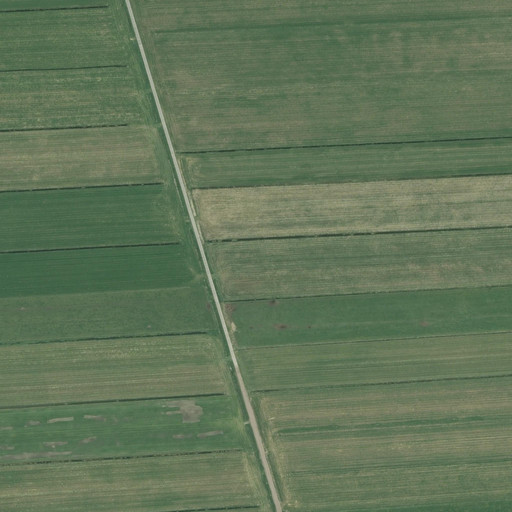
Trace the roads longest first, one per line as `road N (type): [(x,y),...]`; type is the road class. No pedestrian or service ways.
road 1 (unclassified): [(238,380),(125,0)]
road 2 (track): [(277,511),(238,380)]
